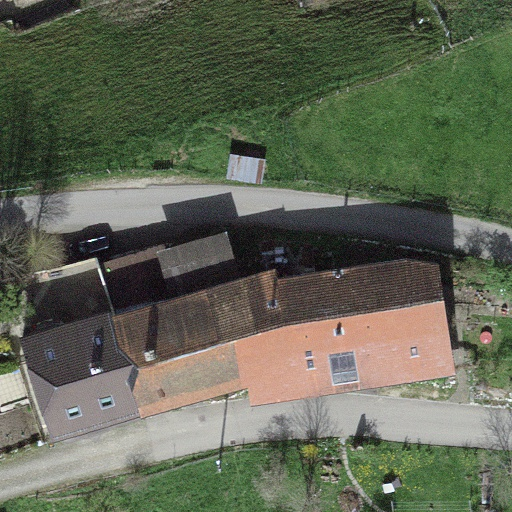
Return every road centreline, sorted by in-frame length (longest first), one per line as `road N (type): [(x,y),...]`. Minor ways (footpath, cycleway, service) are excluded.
road 1 (residential): [(0,496),(162,441),(243,424),(336,416),(511,429)]
road 2 (unclassified): [(0,213),(256,207),(347,216),(511,250)]
